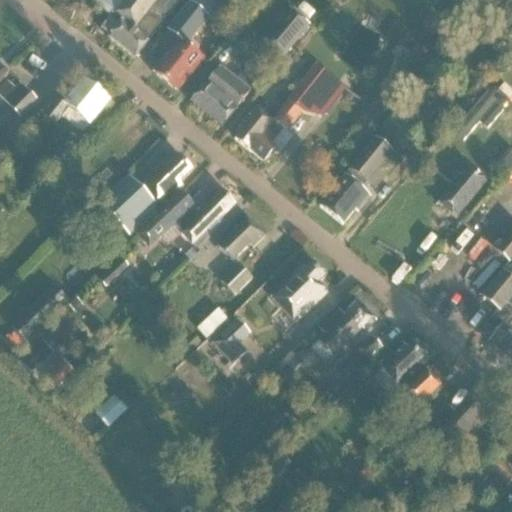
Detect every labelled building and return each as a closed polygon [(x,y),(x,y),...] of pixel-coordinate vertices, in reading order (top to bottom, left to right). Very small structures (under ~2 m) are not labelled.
[(95,0),(115,15),(118,18),(121,21),(123,22),(109,39),(134,59),(148,42),(182,0),(95,0)] [(176,93),(203,60),(195,53),(199,48),(190,42),(221,3),(216,0),(192,0),(167,33),(180,43),(154,75),(176,93)] [(263,42),(282,57),(307,26),(289,11),(263,42)] [(315,128),(346,91),(315,66),(285,103),(286,104),(273,122),(255,107),(238,128),(242,131),(234,140),(249,152),(263,163),(275,149),(270,146),(283,131),(287,134),(301,116),(315,128)] [(191,104),(221,129),(236,111),(236,110),(250,92),(220,68),(206,86),(205,86),(191,104)] [(110,104),(83,81),(63,106),(56,101),(44,117),(55,126),(61,119),(81,135),(90,128),(110,104)] [(14,90),(6,82),(0,87),(0,98),(19,118),(37,101),(20,84),(14,90)] [(380,133),(400,151),(417,130),(397,113),(380,133)] [(45,146),(53,136),(42,126),(33,136),(45,146)] [(344,158),(363,136),(354,130),(336,152),(344,158)] [(49,178),(67,160),(81,146),(71,136),(39,168),(49,178)] [(392,158),(389,155),(373,142),(319,208),(342,227),(358,208),(361,210),(370,199),(359,191),(365,184),(369,187),(392,158)] [(493,168),(504,179),(511,170),(511,153),(509,150),(493,168)] [(191,172),(177,157),(164,170),(162,168),(147,183),(153,189),(145,196),(129,178),(99,206),(129,238),(182,188),(178,185),(191,172)] [(486,183),(467,168),(437,204),(455,220),(486,183)] [(221,219),(234,206),(220,192),(204,209),(201,205),(191,215),(188,212),(192,208),(180,196),(161,214),(136,237),(147,250),(177,223),(183,229),(179,234),(196,251),(225,222),(221,219)] [(253,248),(264,238),(244,217),(229,231),(231,233),(216,247),(232,263),(250,245),(253,248)] [(511,230),(494,253),(509,264),(511,260),(511,230)] [(97,283),(104,290),(127,268),(120,261),(97,283)] [(267,298),(295,326),(326,295),(317,286),(326,277),(312,262),(303,271),(299,267),(267,298)] [(219,283),(234,298),(251,281),(236,266),(219,283)] [(511,297),(511,280),(502,272),(481,297),(500,312),(489,325),(498,333),(489,344),(511,362),(511,315),(503,308),(511,297)] [(55,282),(11,324),(30,344),(74,302),(55,282)] [(376,322),(355,300),(341,314),(339,312),(325,324),(329,328),(314,342),(318,345),(311,352),(323,364),(329,357),(331,359),(362,329),(365,333),(376,322)] [(206,342),(227,322),(217,311),(196,331),(206,342)] [(249,336),(235,321),(210,345),(232,368),(246,354),(238,346),(249,336)] [(381,349),(372,339),(359,352),(368,362),(381,349)] [(52,355),(41,342),(26,356),(37,368),(52,355)] [(379,367),(417,407),(440,386),(418,364),(426,356),(414,343),(407,350),(402,345),(379,367)] [(43,381),(54,392),(73,373),(62,362),(43,381)] [(335,403),(319,387),(301,404),(317,421),(335,403)] [(479,396),(443,433),(460,450),(496,412),(479,396)] [(113,397),(95,413),(108,427),(125,410),(113,397)] [(507,487),(511,481),(511,473),(500,463),(491,474),(507,487)]
